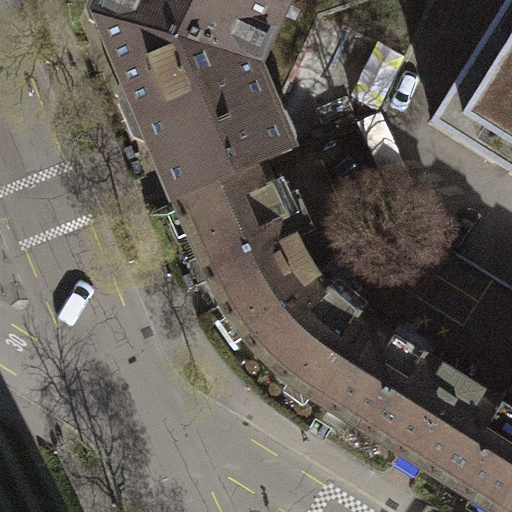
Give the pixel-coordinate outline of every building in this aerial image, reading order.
[(176,199),(263,164),(282,154),(269,130),(320,10),(361,0),(109,0),(98,23),(121,77),(117,93),(139,107),(176,199)] [(511,0),(507,0),(433,115),(511,166),(511,0)] [(321,402),(375,317),(345,302),(301,245),(263,164),(176,199),(215,294),(240,336),(277,370),(321,402)] [(496,511),(498,511),(511,490),(511,401),(375,317),(321,402),(496,511)] [(511,511),(511,490),(498,511),(511,511)]
